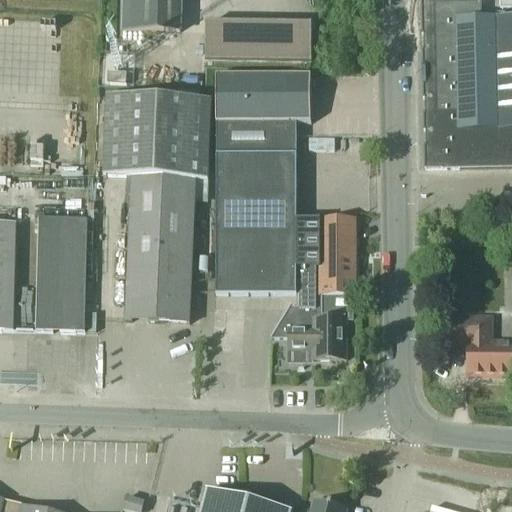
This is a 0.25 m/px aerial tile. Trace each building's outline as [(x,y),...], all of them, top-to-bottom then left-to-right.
[(179,35),(180,0),(123,0),(122,33),(179,35)] [(511,132),(498,133),(496,55),(511,54),(511,18),(480,20),(480,3),(421,4),(422,38),(423,38),(423,53),(422,53),(423,102),(424,102),(425,117),(424,117),(424,134),(425,134),(425,149),(424,149),(425,172),(511,170),(511,132)] [(208,64),(316,65),(317,29),(209,27),(208,64)] [(511,54),(496,55),(498,133),(511,132),(511,54)] [(107,75),(107,87),(126,88),(127,76),(107,75)] [(311,78),(216,78),(216,127),(296,126),(297,126),(311,126),(311,78)] [(107,99),(104,179),(127,180),(126,196),(131,197),(131,212),(122,212),(122,227),(130,227),(126,324),(189,327),(196,183),(208,184),(211,104),(107,99)] [(216,158),(216,298),(297,298),(297,271),(297,223),(297,126),(296,126),(216,127),(216,158)] [(85,336),(88,223),(39,222),(36,335),(85,336)] [(297,223),(297,271),(320,271),(319,298),(353,298),(355,298),(355,239),(355,227),(355,222),(319,223),(297,223)] [(0,333),(13,334),(16,227),(0,226),(0,333)] [(290,309),(270,342),(271,342),(289,342),(289,354),(305,354),(305,352),(313,352),(313,363),(346,363),(346,324),(353,323),(353,298),(319,298),(320,271),(297,271),(297,298),(297,309),(290,309)] [(468,380),(511,380),(511,345),(491,345),(491,321),(448,320),(447,346),(468,347),(468,358),(468,380)] [(276,511),(252,506),(213,496),(206,494),(201,511),(276,511)] [(141,511),(144,505),(126,500),(122,511),(141,511)] [(37,511),(0,503),(0,511),(37,511)]
